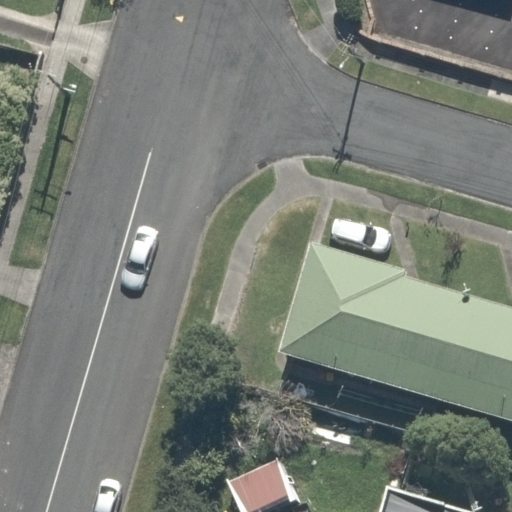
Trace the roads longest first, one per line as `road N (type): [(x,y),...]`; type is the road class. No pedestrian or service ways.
road 1 (residential): [(174,66),(47,511)]
road 2 (residential): [(174,66),(511,165)]
